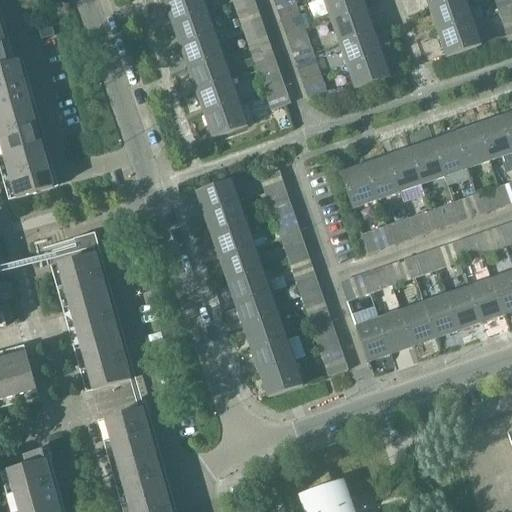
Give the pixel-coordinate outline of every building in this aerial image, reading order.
[(173,26),(208,14),(203,0),(175,0),(165,4),(173,26)] [(258,11),(254,0),(250,0),(244,13),(255,18),(258,11)] [(286,0),(273,0),(275,5),(282,9),(286,0)] [(286,0),(282,9),(296,16),(299,15),(295,2),(290,0),(286,0)] [(323,0),(331,22),(366,10),(362,0),(323,0)] [(430,13),(431,13),(466,1),(465,0),(426,0),(429,7),(428,7),(430,13)] [(474,23),(466,1),(431,13),(437,30),(436,30),(438,36),(439,35),(474,23)] [(511,19),(511,12),(501,7),(498,8),(502,21),(509,25),(511,19)] [(339,45),(374,32),(368,15),(369,15),(367,9),(366,10),(331,22),(339,45)] [(241,21),(245,34),(249,33),(255,18),(244,13),(241,21)] [(181,49),(216,37),(208,14),(173,26),(181,49)] [(482,47),(474,23),(439,35),(444,51),(443,51),(445,56),(446,56),(447,59),(482,47)] [(374,32),(339,45),(347,67),(382,55),(376,38),(377,38),(375,32),(374,32)] [(302,41),(288,34),(285,35),(290,48),(297,52),(302,41)] [(189,72),(224,59),(216,37),(181,49),(189,72)] [(297,52),(311,59),(314,58),(310,45),(302,41),(297,52)] [(274,57),(269,43),(267,44),(260,59),(271,63),(274,57)] [(0,68),(11,66),(11,65),(5,44),(0,45),(0,68)] [(347,67),(355,91),(390,79),(384,61),(385,60),(383,55),(382,55),(347,67)] [(197,94),(232,82),(224,59),(189,72),(197,94)] [(257,67),(261,79),(265,78),(271,63),(260,59),(257,67)] [(0,91),(24,85),(18,63),(11,65),(11,66),(0,68),(0,91)] [(205,117),(240,105),(232,82),(197,94),(205,117)] [(327,93),(305,82),(302,83),(308,99),(327,93)] [(0,114),(16,110),(27,107),(30,106),(24,85),(0,91),(0,114)] [(291,105),(285,88),(283,89),(273,111),(291,105)] [(205,117),(213,140),(248,128),(240,105),(205,117)] [(27,107),(16,110),(0,114),(0,136),(36,126),(30,106),(27,107)] [(500,119),(500,120),(511,153),(511,116),(506,118),(506,117),(500,119)] [(490,163),(511,155),(511,153),(500,120),(483,126),(483,125),(477,127),(478,128),(490,163)] [(0,152),(3,152),(5,157),(27,151),(42,147),(36,126),(0,136),(0,152)] [(467,171),(490,163),(478,128),(461,134),(460,133),(455,135),(455,136),(467,171)] [(445,179),(467,171),(455,136),(438,142),(438,141),(432,143),(432,144),(445,179)] [(445,179),(432,144),(415,150),(415,149),(409,151),(410,152),(422,187),(445,179)] [(42,147),(27,151),(5,157),(6,164),(1,165),(5,180),(48,168),(42,147)] [(422,187),(410,152),(393,158),(392,157),(387,159),(387,160),(399,195),(422,187)] [(399,195),(387,160),(370,166),(370,165),(364,167),(364,168),(377,202),(399,195)] [(48,168),(5,180),(9,195),(15,193),(17,200),(54,190),(48,168)] [(353,211),(377,202),(364,168),(349,173),(349,172),(343,174),(344,175),(341,176),(353,211)] [(261,180),(282,191),(286,190),(280,173),(261,180)] [(197,193),(205,217),(240,205),(232,181),(197,193)] [(483,199),(482,195),(469,200),(465,207),(476,213),(483,199)] [(213,240),(248,228),(240,205),(205,217),(213,240)] [(458,221),(459,224),(472,220),(476,213),(465,207),(458,221)] [(424,216),(420,223),(431,228),(438,214),(437,211),(424,216)] [(277,226),(284,229),(289,219),(275,212),(272,213),(277,226)] [(284,229),(298,237),(301,235),(297,223),(289,219),(284,229)] [(420,223),(413,237),(414,240),(427,236),(431,228),(420,223)] [(385,244),(393,230),(391,227),(379,231),(375,239),(385,244)] [(221,262),(256,250),(248,228),(213,240),(221,262)] [(497,236),(489,232),(476,237),(478,240),(492,246),(497,236)] [(78,254),(93,249),(96,249),(99,248),(96,235),(74,240),(74,241),(76,247),(76,248),(78,254)] [(492,246),(500,250),(511,245),(511,244),(511,242),(497,236),(492,246)] [(375,239),(368,253),(369,256),(382,251),(385,244),(375,239)] [(451,251),(444,248),(431,253),(432,256),(447,262),(451,251)] [(229,285),(264,273),(256,250),(221,262),(229,285)] [(447,262),(454,266),(467,261),(466,258),(451,251),(447,262)] [(59,266),(60,273),(59,273),(90,386),(92,385),(94,393),(131,382),(96,255),(59,266)] [(305,264),(291,257),(288,258),(293,271),(300,275),(305,264)] [(300,275),(314,282),(317,281),(313,268),(305,264),(300,275)] [(406,267),(399,264),(386,268),(387,272),(401,278),(406,267)] [(401,278),(409,282),(422,277),(420,274),(406,267),(401,278)] [(237,308),(271,295),(264,273),(229,285),(237,308)] [(511,314),(511,275),(493,282),(505,317),(511,314)] [(283,296),(304,288),(299,276),(279,283),(283,296)] [(353,280),(341,284),(342,287),(356,294),(361,283),(353,280)] [(0,294),(13,291),(11,282),(0,285),(0,294)] [(505,317),(493,282),(470,290),(482,324),(505,317)] [(356,294),(364,297),(376,293),(375,290),(361,283),(356,294)] [(482,324),(470,290),(448,298),(460,332),(482,324)] [(13,291),(0,294),(0,302),(0,304),(16,300),(13,291)] [(245,330),(279,318),(271,295),(237,308),(245,330)] [(460,332),(448,298),(425,305),(437,340),(460,332)] [(321,309),(307,302),(304,303),(308,316),(316,320),(321,309)] [(437,340),(425,305),(402,313),(414,348),(437,340)] [(316,320),(330,327),(333,326),(328,313),(321,309),(316,320)] [(414,348),(402,313),(380,321),(392,356),(414,348)] [(252,353),(287,341),(279,318),(245,330),(252,353)] [(380,321),(356,329),(368,364),(392,356),(380,321)] [(287,341),(252,353),(260,376),(295,363),(287,341)] [(337,355),(323,348),(320,349),(324,362),(331,365),(337,355)] [(5,361),(16,398),(16,400),(26,397),(25,395),(37,392),(27,355),(5,361)] [(346,373),(349,372),(344,359),(337,355),(331,365),(346,373)] [(16,400),(16,398),(5,361),(0,362),(0,402),(6,401),(6,403),(16,400)] [(260,376),(269,399),(303,387),(295,363),(260,376)] [(116,457),(119,469),(117,470),(126,499),(127,499),(131,511),(129,511),(171,511),(149,432),(143,410),(105,421),(107,428),(106,428),(114,458),(116,457)] [(511,511),(511,415),(453,436),(454,438),(456,437),(464,462),(468,473),(473,498),(476,506),(477,511),(511,511)] [(59,511),(46,464),(54,462),(52,456),(51,450),(47,451),(25,458),(28,468),(9,473),(19,511),(59,511)] [(60,483),(75,479),(73,470),(58,474),(60,483)] [(318,478),(320,484),(331,480),(329,474),(318,478)] [(309,488),(320,484),(318,478),(307,482),(309,488)] [(75,479),(60,483),(62,491),(78,487),(75,479)] [(331,480),(320,484),(322,490),(333,486),(331,480)] [(305,511),(354,511),(344,482),(333,486),(322,490),(311,494),(300,497),(305,511)] [(311,494),(322,490),(320,484),(309,488),(311,494)]
